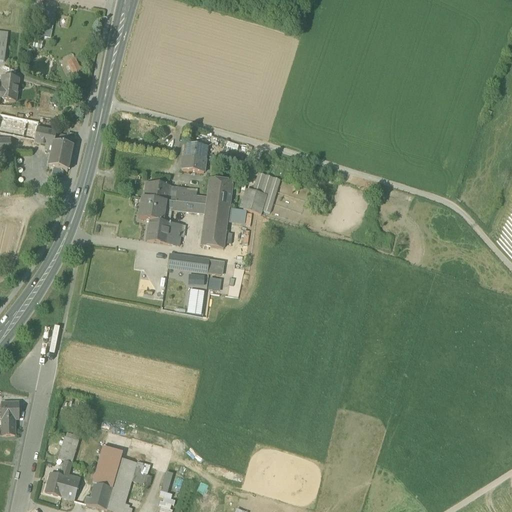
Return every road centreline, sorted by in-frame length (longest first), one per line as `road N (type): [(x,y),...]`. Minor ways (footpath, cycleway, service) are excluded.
road 1 (track): [(90,100),(457,207),(511,268)]
road 2 (primary): [(128,0),(83,188),(45,275),(0,337)]
road 3 (residential): [(61,331),(20,501)]
